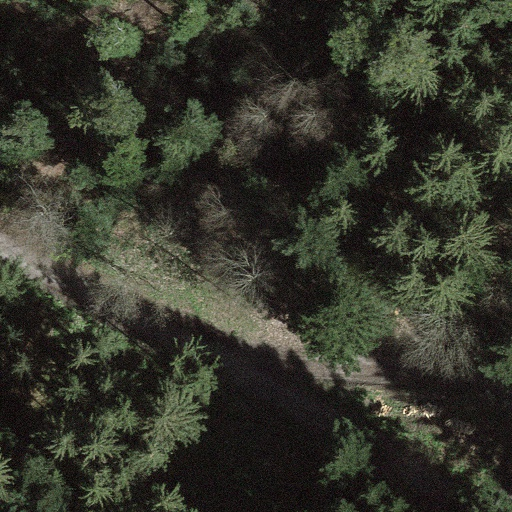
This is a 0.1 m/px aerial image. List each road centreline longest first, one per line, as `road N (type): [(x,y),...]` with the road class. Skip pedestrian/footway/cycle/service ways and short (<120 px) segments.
road 1 (track): [(0,231),(254,373),(475,511)]
road 2 (track): [(511,384),(254,373)]
